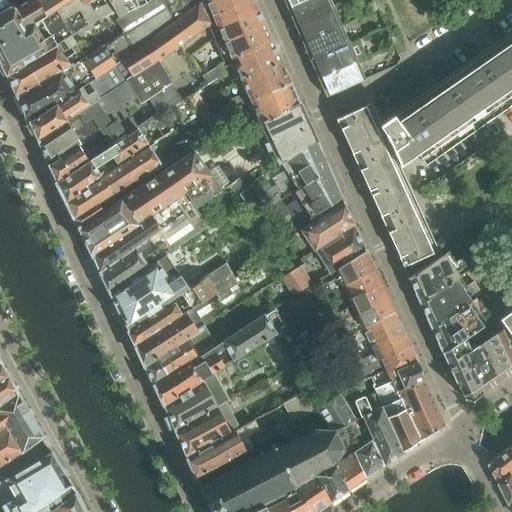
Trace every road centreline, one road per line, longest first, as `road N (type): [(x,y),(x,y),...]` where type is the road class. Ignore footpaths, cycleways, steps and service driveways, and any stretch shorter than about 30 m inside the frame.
road 1 (residential): [(460,430),(268,0)]
road 2 (residential): [(197,511),(0,101)]
road 3 (residential): [(0,325),(92,511)]
road 4 (residential): [(460,430),(340,511)]
road 5 (residential): [(406,73),(511,1)]
